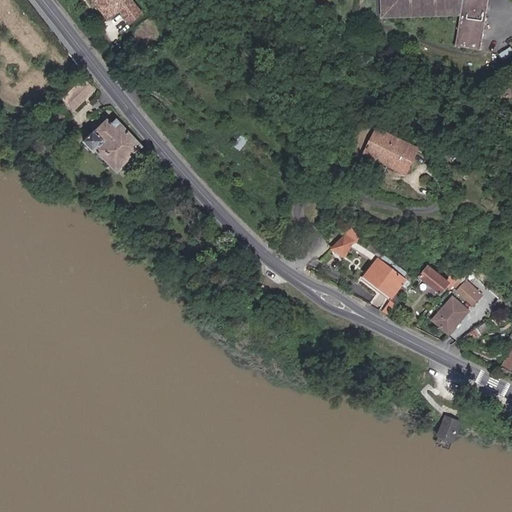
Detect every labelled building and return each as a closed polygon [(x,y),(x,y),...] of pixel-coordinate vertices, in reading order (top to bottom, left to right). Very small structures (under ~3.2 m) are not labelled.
[(98,0),(112,16),(123,7),(133,19),(145,11),(135,0),(98,0)] [(384,0),(385,19),(463,16),(457,47),(482,51),(490,0),(384,0)] [(99,89),(89,79),(67,99),(77,109),(99,89)] [(44,120),(52,128),(62,118),(54,110),(44,120)] [(147,147),(122,119),(117,124),(112,119),(99,132),(98,131),(88,141),(98,151),(100,148),(122,171),(147,147)] [(37,127),(21,142),(28,150),(44,135),(37,127)] [(412,169),(420,147),(383,130),(373,151),(412,169)] [(171,197),(178,190),(167,178),(159,185),(171,197)] [(354,228),(334,249),(347,256),(357,241),(360,242),(364,236),(354,228)] [(365,278),(395,300),(410,278),(380,257),(365,278)] [(425,276),(428,278),(443,290),(447,293),(456,280),(453,278),(451,280),(432,266),(425,276)] [(443,290),(428,278),(423,284),(438,296),(443,290)] [(460,294),(476,307),(486,295),(470,282),(460,294)] [(390,313),(396,302),(391,299),(385,310),(390,313)] [(452,334),(471,313),(456,299),(437,320),(452,334)]
